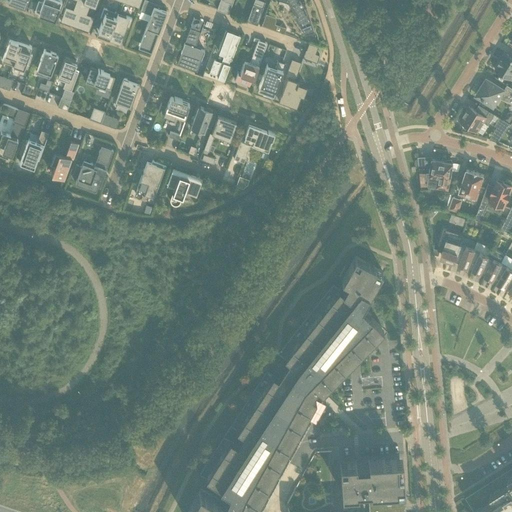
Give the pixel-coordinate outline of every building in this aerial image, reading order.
[(35,10),(34,12),(55,19),(61,0),(43,0),(43,2),(38,0),(37,3),(35,10)] [(83,0),(76,0),(77,0),(73,10),(65,7),(60,21),(74,26),(83,0)] [(83,0),(74,26),(89,31),(94,17),(86,14),(90,5),(95,7),(97,0),(83,0)] [(160,8),(161,5),(148,0),(143,0),(140,11),(152,15),(145,34),(142,43),(152,47),(150,51),(149,51),(149,52),(151,53),(166,11),(160,8)] [(277,0),(284,0),(288,1),(292,9),(295,13),(293,15),(304,32),(307,31),(312,29),(312,30),(313,30),(309,16),(306,9),(303,2),(301,0),(277,0)] [(32,1),(29,8),(35,10),(37,3),(32,1)] [(261,14),(263,8),(253,4),(251,10),(261,14)] [(103,18),(97,34),(108,38),(117,13),(103,8),(100,17),(103,18)] [(108,38),(120,43),(126,26),(129,27),(132,18),(117,13),(108,38)] [(275,24),(273,28),(274,30),(284,34),(286,28),(275,24)] [(177,64),(197,71),(204,50),(195,47),(200,31),(190,27),(177,64)] [(209,72),(225,78),(230,65),(228,64),(229,60),(231,61),(240,36),(225,31),(218,51),(224,54),(221,62),(214,59),(209,72)] [(21,42),(20,42),(20,43),(16,41),(16,39),(7,36),(4,46),(6,47),(2,59),(13,63),(19,47),(21,42)] [(249,84),(251,77),(254,78),(267,43),(254,38),(253,41),(257,42),(249,62),(244,61),(240,73),(237,72),(235,79),(249,84)] [(21,42),(19,47),(13,63),(27,69),(32,55),(29,53),(31,46),(21,42)] [(308,43),(306,49),(303,57),(316,62),(319,55),(315,54),(318,47),(308,43)] [(49,78),(58,54),(50,52),(50,51),(47,50),(46,50),(44,49),(37,69),(44,71),(43,76),(49,78)] [(510,79),(511,75),(511,57),(505,53),(501,59),(501,58),(498,63),(498,64),(494,70),(510,79)] [(76,61),(65,57),(57,77),(66,80),(63,88),(71,91),(78,72),(73,70),(76,61)] [(282,91),(278,100),(283,102),(283,101),(286,102),(285,103),(296,107),(300,96),(302,96),(302,97),(303,97),(307,87),(297,84),(298,81),(295,79),(301,62),(291,59),(280,90),(282,91)] [(276,87),(275,87),(276,82),(278,82),(282,70),(284,63),(278,61),(275,67),(267,64),(257,90),(263,92),(262,94),(271,98),(272,95),(273,95),(276,87)] [(109,73),(98,69),(90,67),(85,80),(110,90),(115,77),(109,75),(109,73)] [(4,88),(9,90),(13,80),(8,78),(4,88)] [(123,78),(115,101),(130,107),(139,84),(123,78)] [(503,90),(489,81),(486,86),(483,84),(482,86),(481,85),(476,93),(478,94),(476,96),(491,105),(496,96),(511,103),(511,87),(507,85),(503,90)] [(40,82),(39,88),(43,89),(48,91),(50,86),(45,84),(40,82)] [(189,102),(170,95),(163,116),(173,120),(174,118),(185,121),(189,110),(186,110),(189,102)] [(71,100),(61,96),(57,107),(61,108),(63,102),(69,105),(71,100)] [(198,105),(190,127),(204,132),(206,127),(210,128),(215,116),(210,115),(212,110),(198,105)] [(11,106),(8,114),(15,116),(18,109),(11,106)] [(489,111),(485,117),(469,106),(460,120),(469,126),(468,127),(476,132),(477,131),(483,122),(488,125),(494,115),(489,111)] [(93,107),(89,119),(101,123),(105,111),(93,107)] [(229,140),(236,122),(218,116),(211,133),(214,134),(229,140)] [(114,117),(110,127),(116,128),(119,119),(114,117)] [(498,142),(509,124),(499,118),(494,126),(497,127),(489,139),(498,142)] [(14,122),(17,123),(12,136),(10,135),(1,131),(0,132),(0,153),(7,156),(8,153),(10,154),(9,157),(10,157),(14,146),(16,147),(24,125),(13,121),(13,122),(14,122)] [(236,160),(236,159),(235,158),(235,156),(244,159),(249,143),(252,144),(253,143),(268,149),(267,150),(268,150),(271,141),(271,140),(272,141),(274,133),(248,124),(244,135),(245,135),(243,140),(241,139),(234,159),(236,160)] [(34,168),(38,156),(40,156),(49,133),(41,130),(37,142),(28,139),(20,163),(34,168)] [(169,134),(168,136),(178,140),(179,137),(180,135),(170,131),(169,134)] [(82,142),(89,145),(93,135),(86,133),(82,142)] [(210,133),(204,149),(208,151),(214,134),(211,133),(211,134),(210,133)] [(64,179),(71,158),(73,159),(79,144),(71,141),(65,155),(54,152),(50,163),(55,165),(51,174),(64,179)] [(196,147),(191,145),(188,153),(193,155),(196,147)] [(111,149),(111,152),(101,148),(101,150),(100,149),(98,153),(100,153),(95,165),(90,163),(90,164),(83,162),(81,167),(81,166),(75,183),(76,183),(77,181),(85,184),(84,186),(95,190),(97,185),(100,186),(113,150),(111,149)] [(213,164),(215,158),(203,154),(201,160),(213,164)] [(451,160),(444,161),(432,159),(431,166),(419,167),(421,189),(429,188),(430,185),(448,188),(450,179),(452,170),(453,163),(452,162),(451,160)] [(148,192),(154,194),(155,190),(157,190),(166,165),(152,160),(151,162),(147,160),(143,171),(145,171),(143,176),(141,175),(134,196),(145,200),(148,192)] [(453,163),(452,170),(459,172),(461,164),(453,163)] [(180,202),(184,191),(196,195),(202,177),(173,167),(166,184),(174,187),(170,198),(170,199),(170,200),(170,201),(170,202),(171,203),(172,204),(173,204),(174,205),(175,205),(176,205),(177,205),(178,205),(179,204),(180,203),(180,202)] [(473,171),(473,172),(466,170),(459,192),(477,197),(484,175),(477,173),(478,172),(473,171)] [(503,182),(503,183),(497,180),(495,187),(494,186),(492,192),(492,193),(489,199),(483,197),(475,218),(481,220),(487,206),(493,208),(495,203),(504,206),(507,199),(508,199),(510,193),(511,186),(511,185),(511,183),(505,181),(504,182),(503,182)] [(458,211),(461,200),(453,197),(450,209),(458,211)] [(511,208),(501,229),(508,233),(511,225),(511,208)] [(464,226),(467,218),(456,214),(453,222),(464,226)] [(455,260),(461,243),(446,238),(441,256),(455,260)] [(468,265),(475,248),(461,243),(455,260),(468,265)] [(481,271),(488,254),(475,248),(468,265),(481,271)] [(501,261),(505,254),(493,248),(489,255),(488,254),(481,271),(493,278),(501,261)] [(511,267),(502,261),(505,254),(501,261),(493,278),(505,285),(511,272),(511,267)] [(362,308),(382,271),(355,256),(341,281),(347,284),(343,291),(339,290),(333,285),(278,354),(284,358),(279,365),(273,361),(271,365),(277,369),(273,375),(267,371),(199,474),(228,493),(223,504),(199,490),(187,511),(235,511),(239,506),(248,511),(252,511),(316,399),(312,397),(317,387),(322,392),(383,329),(362,308)] [(405,511),(402,459),(339,462),(341,493),(358,492),(357,489),(369,488),(370,500),(368,500),(368,511),(405,511)] [(511,511),(511,475),(508,477),(511,483),(511,482),(511,483),(511,489),(509,484),(490,496),(492,500),(474,511),(511,511)]
